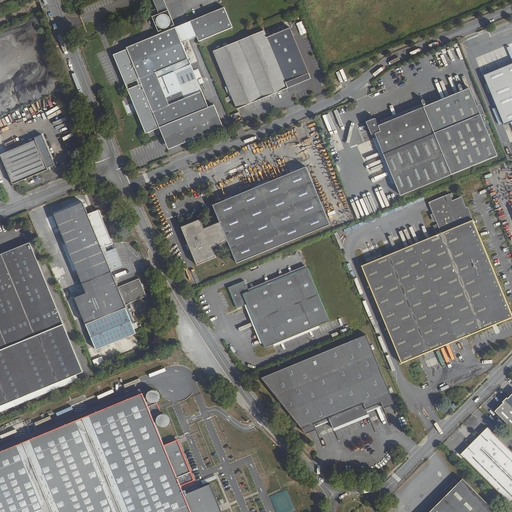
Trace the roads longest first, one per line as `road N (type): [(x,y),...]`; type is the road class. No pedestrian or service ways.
road 1 (unclassified): [(122,185),(335,100),(390,58),(511,9)]
road 2 (tertiary): [(338,495),(247,404),(167,281),(122,185)]
road 3 (unknown): [(411,392),(347,248),(358,228),(410,211)]
road 4 (tertiary): [(511,361),(373,499)]
road 5 (tertiary): [(114,166),(51,0)]
road 6 (unknown): [(130,157),(168,147),(188,181),(160,197),(179,250)]
road 7 (unknown): [(221,331),(240,354),(258,360),(337,324)]
road 8 (unknown): [(221,331),(208,286),(288,254)]
road 9 (unknown): [(308,468),(363,427),(383,428),(416,456)]
road 10 (residential): [(0,213),(114,166)]
road 11 (unknown): [(511,292),(463,179)]
road 12 (unknown): [(511,140),(498,124),(464,28)]
road 13 (unknown): [(249,159),(303,146),(331,202)]
